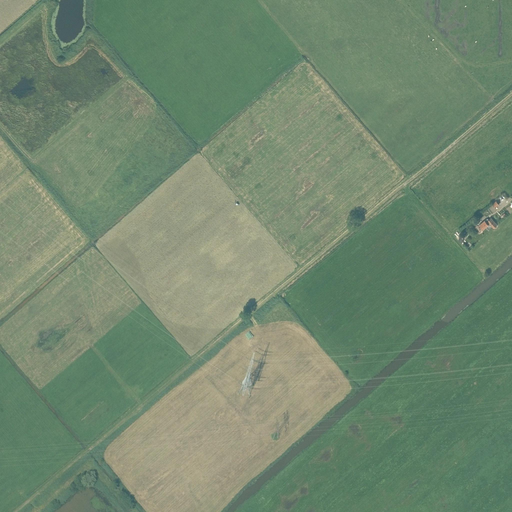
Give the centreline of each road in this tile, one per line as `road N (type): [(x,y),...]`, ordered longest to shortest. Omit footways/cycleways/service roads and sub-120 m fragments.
road 1 (track): [(15,511),(511,92)]
road 2 (track): [(511,58),(464,60),(405,0)]
